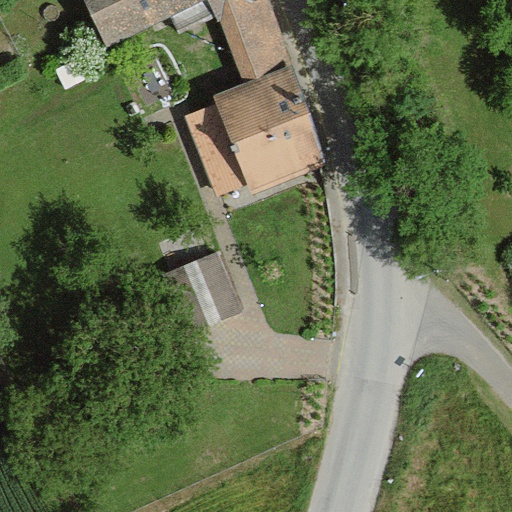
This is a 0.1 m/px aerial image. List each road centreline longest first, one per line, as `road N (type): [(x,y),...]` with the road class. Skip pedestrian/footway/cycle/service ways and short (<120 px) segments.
road 1 (unclassified): [(288,0),(353,163),(381,293)]
road 2 (unclassified): [(381,293),(377,363),(340,511)]
road 3 (unclassified): [(381,293),(448,323),(511,381)]
